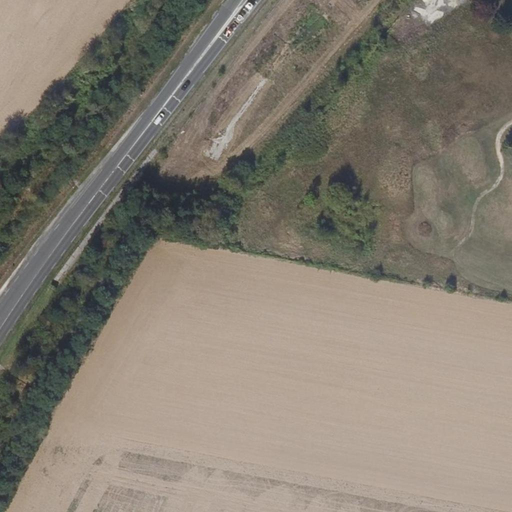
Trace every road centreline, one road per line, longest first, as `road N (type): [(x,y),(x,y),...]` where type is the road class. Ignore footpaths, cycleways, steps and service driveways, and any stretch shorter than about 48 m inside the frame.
road 1 (primary): [(178,85),(0,326)]
road 2 (unknown): [(13,511),(131,299)]
